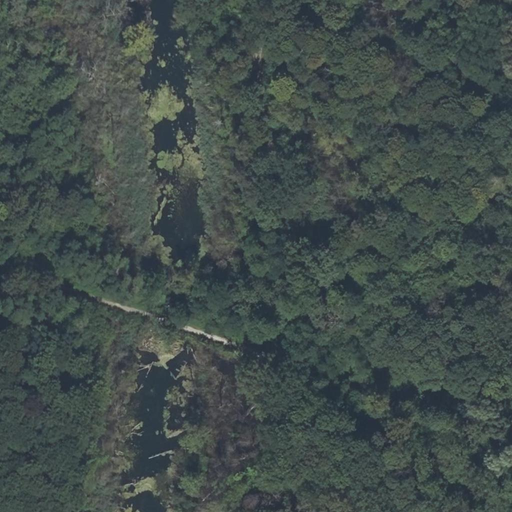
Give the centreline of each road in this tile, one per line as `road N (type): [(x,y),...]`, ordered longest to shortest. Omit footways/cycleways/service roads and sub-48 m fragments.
road 1 (track): [(0,279),(162,320),(511,431)]
road 2 (track): [(302,0),(285,17),(274,69),(284,297),(272,358)]
